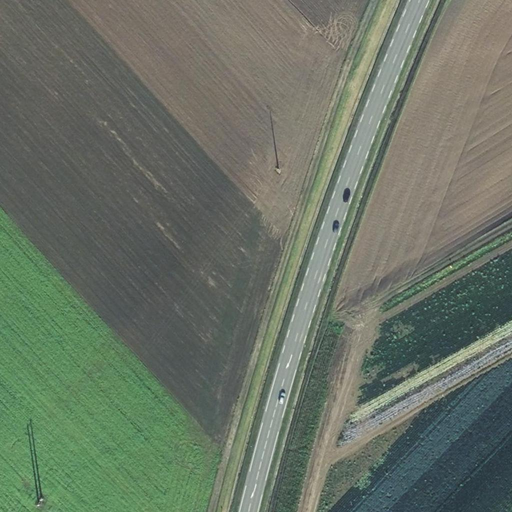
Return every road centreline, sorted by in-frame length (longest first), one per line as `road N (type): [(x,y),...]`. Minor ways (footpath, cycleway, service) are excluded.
road 1 (primary): [(419,0),(325,243),(248,511)]
road 2 (track): [(211,511),(258,340),(372,0)]
road 3 (track): [(511,223),(395,292)]
